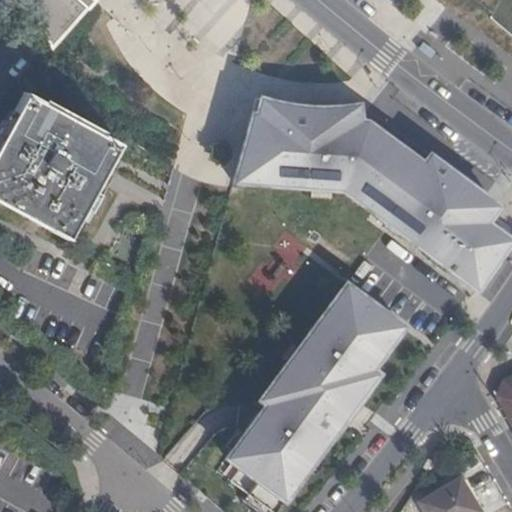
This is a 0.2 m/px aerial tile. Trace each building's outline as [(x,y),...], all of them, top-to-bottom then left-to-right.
[(17,0),(33,13),(52,50),(95,2),(97,0),(17,0)] [(0,139),(0,202),(69,239),(102,176),(118,145),(24,94),(0,139)] [(282,104),(256,97),(232,182),(339,187),(476,290),(510,241),(485,222),(497,206),(369,111),(360,104),(334,107),(306,107),(282,104)] [(484,193),(493,182),(465,161),(456,172),(484,193)] [(277,389),(226,458),(239,468),(230,481),(271,511),(274,511),(347,415),(353,419),(371,394),(360,385),(402,327),(345,284),(271,384),(277,389)] [(511,376),(501,381),(496,398),(511,425),(511,376)] [(477,511),(458,479),(419,502),(424,511),(477,511)]
